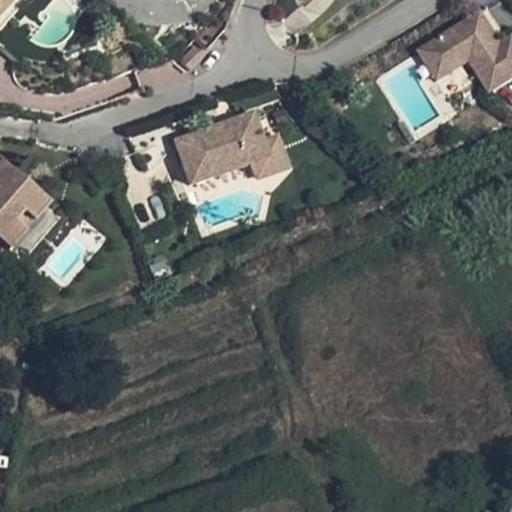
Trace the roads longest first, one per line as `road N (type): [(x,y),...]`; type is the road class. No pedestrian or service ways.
road 1 (residential): [(256,52),(166,103),(59,132),(0,124)]
road 2 (residential): [(256,52),(308,67),(424,0)]
